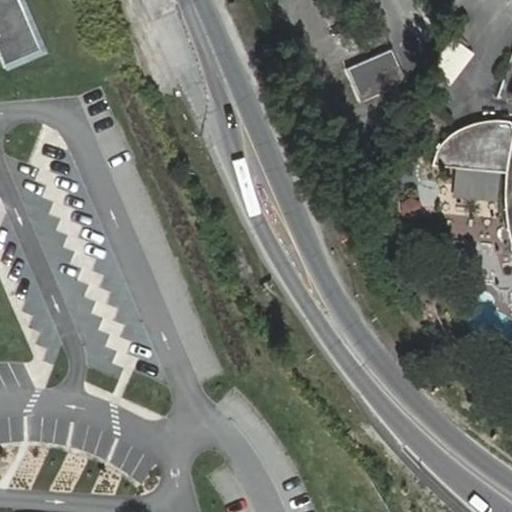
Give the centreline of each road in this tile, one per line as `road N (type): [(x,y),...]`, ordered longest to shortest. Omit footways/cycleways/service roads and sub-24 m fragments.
road 1 (secondary): [(161,0),(257,216),(318,319),(398,420),(502,511)]
road 2 (secondary): [(511,483),(421,407),(357,332),(286,202),(200,0)]
